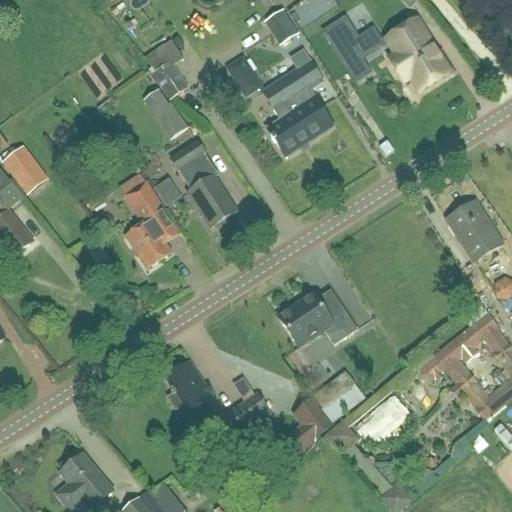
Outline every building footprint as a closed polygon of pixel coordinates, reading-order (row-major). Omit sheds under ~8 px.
[(393,0),(368,0),(365,2),(363,0),(359,0),(353,4),(366,25),(376,19),(381,28),(402,14),(393,0)] [(299,37),(287,21),(282,14),(264,26),(280,50),(299,37)] [(350,42),(357,38),(344,18),(320,33),(345,71),(361,60),(350,42)] [(420,93),(447,76),(423,38),(420,40),(412,27),(390,41),(399,54),(396,56),(420,93)] [(174,102),(188,92),(160,52),(146,61),(174,102)] [(333,129),(316,102),(310,93),(322,85),(303,55),(291,63),(297,73),(280,84),(298,113),(305,108),(322,136),(333,129)] [(264,95),(274,111),(274,112),(280,122),(267,130),(285,159),(322,136),(305,108),(298,113),(280,84),(264,95)] [(94,144),(103,158),(119,147),(110,133),(94,144)] [(179,176),(191,194),(188,197),(211,231),(213,230),(217,232),(227,225),(227,221),(236,215),(213,180),(216,178),(204,159),(205,159),(197,146),(171,163),(179,176)] [(2,166),(27,199),(50,182),(24,149),(2,166)] [(0,192),(9,185),(0,174),(0,192)] [(147,273),(172,257),(166,246),(180,237),(165,214),(166,214),(146,184),(122,200),(141,228),(125,239),(147,273)] [(0,241),(14,259),(32,244),(0,203),(0,241)] [(474,266),(503,248),(476,205),(447,224),(474,266)] [(502,301),(511,296),(511,281),(496,289),(502,301)] [(314,299),(278,323),(298,352),(324,334),(334,350),(357,334),(342,311),(328,320),(314,299)] [(471,335),(435,364),(484,426),(511,403),(511,354),(481,310),(464,324),(471,335)] [(221,416),(190,367),(166,382),(174,394),(172,395),(175,399),(169,403),(177,414),(182,410),(196,432),(210,423),(214,431),(223,433),(230,428),(236,437),(269,415),(258,398),(224,420),(221,416)] [(324,390),(332,399),(348,385),(341,376),(324,390)] [(374,446),(406,414),(389,398),(357,430),(374,446)] [(304,429),(292,439),(303,454),(332,431),(311,404),(294,417),(304,429)] [(479,451),(491,444),(480,426),(468,433),(479,451)] [(354,438),(343,449),(357,463),(368,453),(354,438)] [(75,511),(82,507),(86,511),(92,511),(113,496),(82,459),(76,464),(74,461),(70,461),(61,468),(61,472),(63,475),(61,476),(71,489),(60,499),(70,511),(75,511)] [(126,511),(146,511),(139,502),(126,511)]
